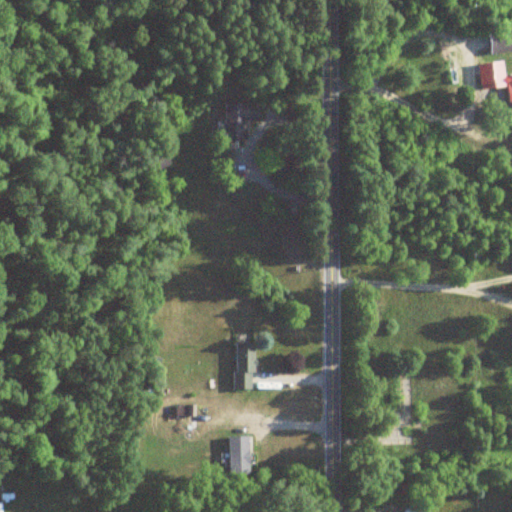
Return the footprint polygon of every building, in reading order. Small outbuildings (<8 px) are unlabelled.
[(511,52),(511,28),(485,30),(487,54),(511,52)] [(511,83),(503,84),(504,104),(511,103),(511,83)] [(220,142),(243,142),(243,122),(254,122),(254,104),(220,104),(220,142)] [(248,390),(248,345),(229,345),(229,390),(248,390)] [(408,427),(408,371),(398,371),(398,427),(408,427)] [(245,438),(225,438),(225,477),(245,477),(245,438)] [(412,511),(414,507),(406,503),(401,511),(412,511)]
